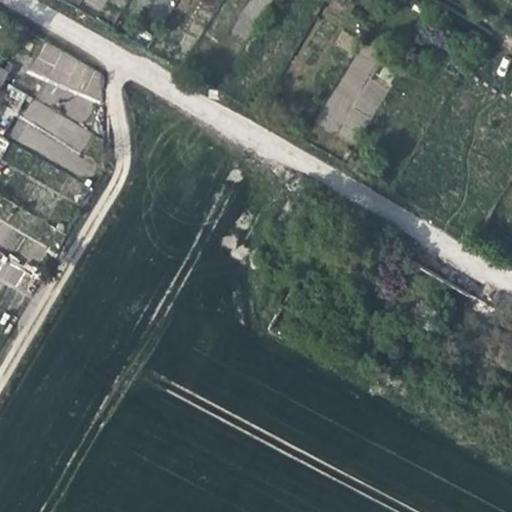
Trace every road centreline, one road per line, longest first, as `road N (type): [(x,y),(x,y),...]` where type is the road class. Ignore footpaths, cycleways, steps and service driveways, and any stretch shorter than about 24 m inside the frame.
road 1 (track): [(10,0),(511,285)]
road 2 (unknown): [(0,372),(113,172),(112,58)]
